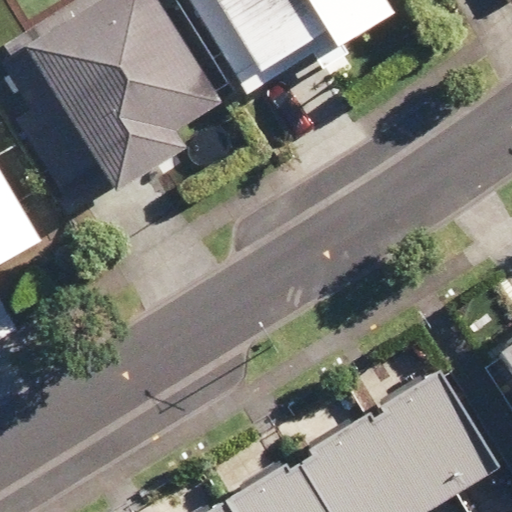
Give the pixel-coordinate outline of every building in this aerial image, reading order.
[(240,90),(178,0),(99,0),(21,54),(47,91),(17,111),(80,202),(125,171),(136,188),(202,142),(190,124),(240,90)] [(413,3),(410,0),(205,0),(263,83),(289,66),(284,59),(347,16),(362,38),(413,3)] [(58,228),(0,132),(0,243),(9,258),(58,228)] [(511,346),(500,355),(511,372),(511,346)] [(425,511),(508,461),(449,365),(209,511),(425,511)]
